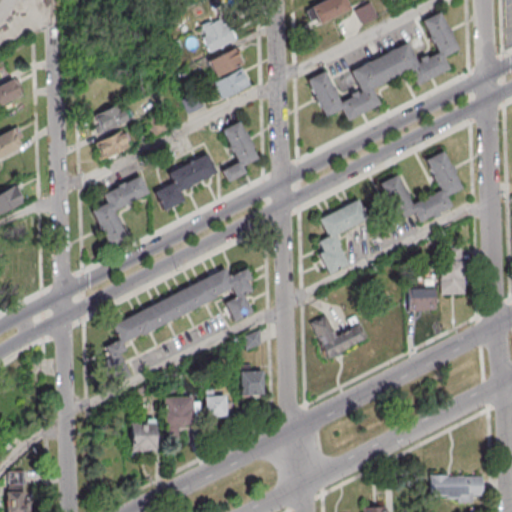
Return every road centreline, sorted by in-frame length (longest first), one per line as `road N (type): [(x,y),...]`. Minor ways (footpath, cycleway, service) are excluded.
road 1 (residential): [(0,352),(511,87)]
road 2 (residential): [(511,61),(61,295)]
road 3 (residential): [(67,511),(54,30)]
road 4 (residential): [(291,431),(279,73)]
road 5 (residential): [(494,326),(485,0)]
road 6 (tertiary): [(253,511),(511,378)]
road 7 (tertiary): [(494,326),(291,431)]
road 8 (residential): [(509,511),(494,326)]
road 9 (tertiary): [(291,431),(130,511)]
